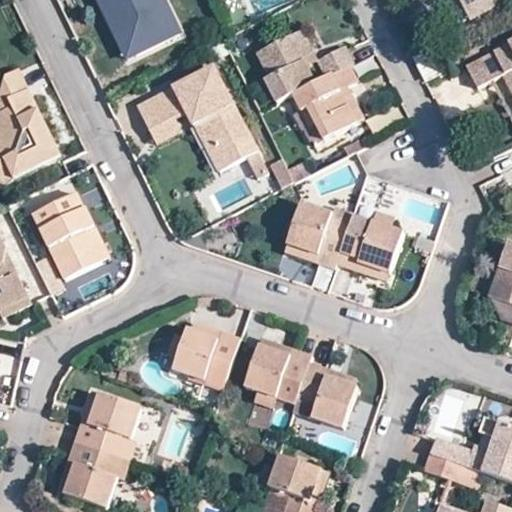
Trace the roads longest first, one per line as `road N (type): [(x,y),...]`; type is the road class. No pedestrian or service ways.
road 1 (residential): [(372,0),(469,198),(424,338)]
road 2 (residential): [(176,283),(34,0)]
road 3 (residential): [(176,283),(68,341),(48,361),(12,511)]
road 4 (residential): [(424,338),(208,276),(176,283)]
road 5 (residential): [(424,338),(362,511)]
